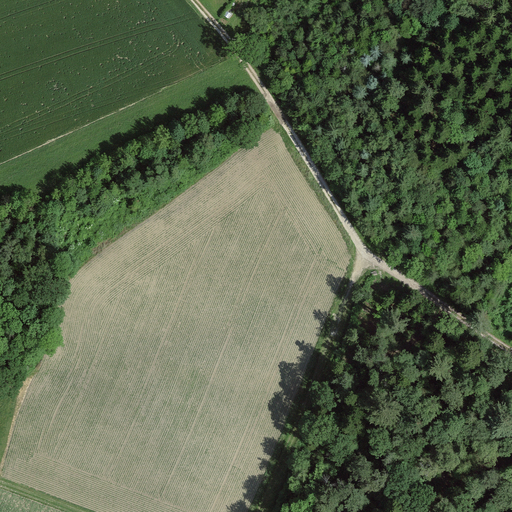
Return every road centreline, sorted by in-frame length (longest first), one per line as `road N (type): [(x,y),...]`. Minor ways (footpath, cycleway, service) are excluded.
road 1 (track): [(511,350),(362,249),(272,101),(193,0)]
road 2 (track): [(362,249),(262,511)]
road 3 (track): [(377,261),(511,97)]
